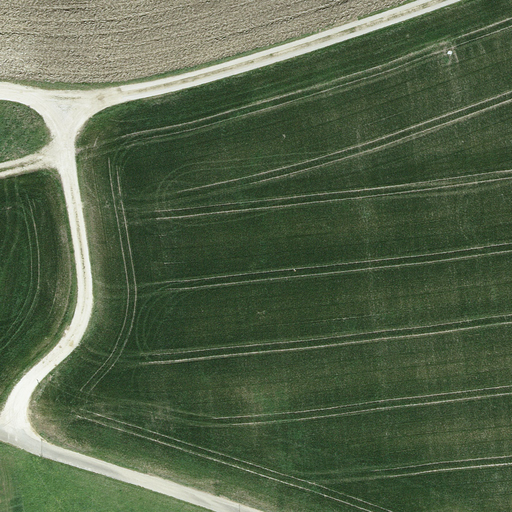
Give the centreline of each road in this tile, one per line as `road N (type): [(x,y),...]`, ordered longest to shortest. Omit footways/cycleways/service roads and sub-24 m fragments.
road 1 (track): [(448,0),(283,58),(67,114),(64,147)]
road 2 (track): [(64,147),(83,324),(16,393),(12,441)]
road 3 (track): [(12,441),(229,511)]
